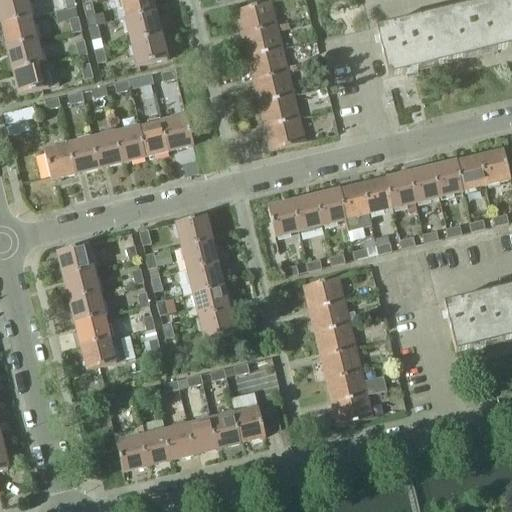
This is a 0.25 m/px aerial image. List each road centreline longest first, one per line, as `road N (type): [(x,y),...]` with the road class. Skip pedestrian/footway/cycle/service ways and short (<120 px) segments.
road 1 (residential): [(1,243),(511,118)]
road 2 (residential): [(100,511),(511,411)]
road 3 (unclassified): [(67,511),(1,243)]
